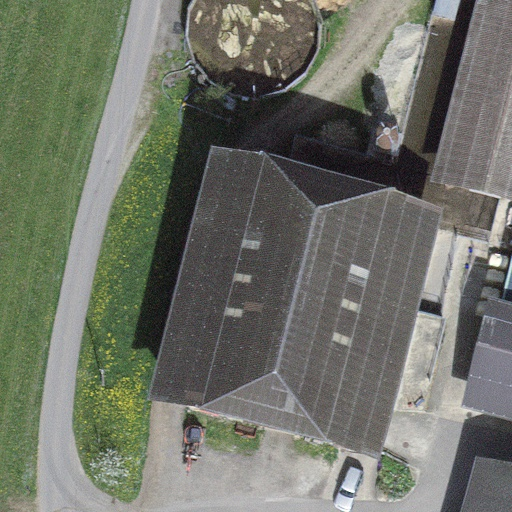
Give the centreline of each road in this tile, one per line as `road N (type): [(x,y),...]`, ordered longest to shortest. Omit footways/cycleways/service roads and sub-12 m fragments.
road 1 (unclassified): [(52,511),(49,433),(63,313),(145,0)]
road 2 (track): [(511,455),(467,447),(446,454),(350,511)]
